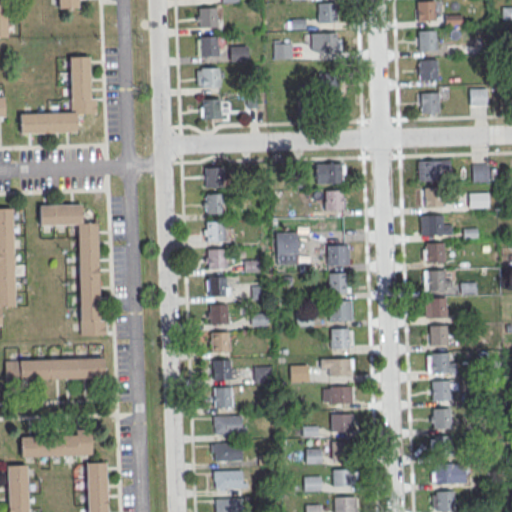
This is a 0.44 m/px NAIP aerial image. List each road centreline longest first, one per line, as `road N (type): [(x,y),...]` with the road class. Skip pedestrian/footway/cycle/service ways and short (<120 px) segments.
road 1 (residential): [(121,0),(143,511)]
road 2 (residential): [(376,0),(396,511)]
road 3 (residential): [(511,133),(160,145)]
road 4 (residential): [(160,164),(174,511)]
road 5 (residential): [(0,171),(160,164)]
road 6 (residential): [(154,0),(160,145)]
